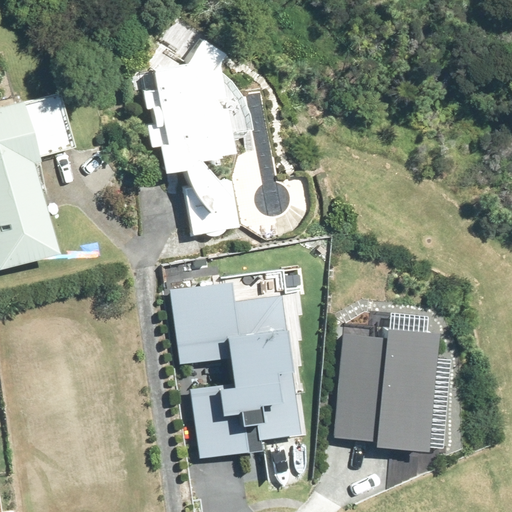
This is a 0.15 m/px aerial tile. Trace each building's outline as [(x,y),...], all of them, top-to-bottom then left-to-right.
[(143,130),(148,151),(154,150),(158,177),(195,171),(194,165),(212,162),(213,158),(229,156),(211,62),(146,71),(151,93),(140,95),(143,112),(147,111),(150,128),(143,130)] [(37,165),(44,163),(26,100),(0,107),(0,269),(0,270),(61,253),(37,165)] [(179,191),(188,238),(233,229),(224,182),(179,191)] [(165,291),(176,364),(221,358),(225,386),(187,390),(195,458),(257,452),(256,441),(297,435),(276,298),(229,302),(227,285),(165,291)] [(381,332),(340,329),(333,434),(372,436),(372,440),(424,443),(433,323),(382,320),(381,332)]
